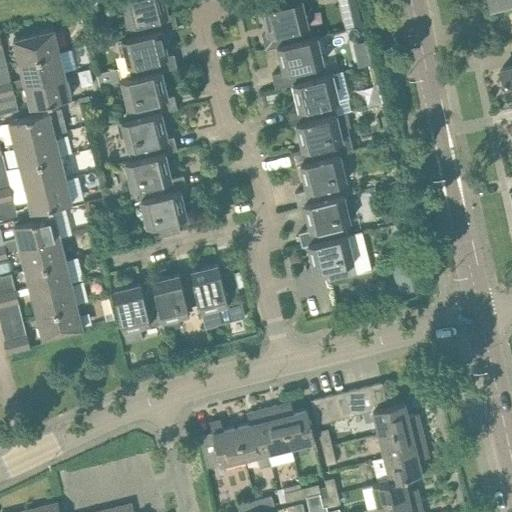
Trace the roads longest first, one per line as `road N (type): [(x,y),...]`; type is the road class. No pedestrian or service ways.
road 1 (secondary): [(479,316),(409,0)]
road 2 (unclassified): [(287,365),(479,316)]
road 3 (residential): [(241,137),(222,125),(198,23),(218,0)]
road 4 (unclassified): [(29,456),(163,396)]
road 5 (residential): [(253,234),(111,262)]
road 6 (secondary): [(511,453),(479,316)]
road 7 (residential): [(287,365),(253,234)]
road 8 (unclassified): [(163,396),(287,365)]
